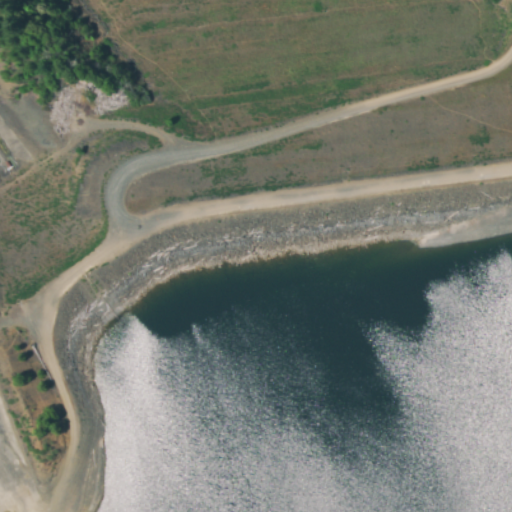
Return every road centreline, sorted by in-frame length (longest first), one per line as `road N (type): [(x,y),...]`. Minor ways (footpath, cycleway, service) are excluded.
road 1 (track): [(511,54),(495,69),(131,164),(110,196),(123,234),(0,333)]
road 2 (track): [(511,167),(224,205),(123,234)]
road 3 (track): [(45,296),(45,341),(70,438),(57,493)]
